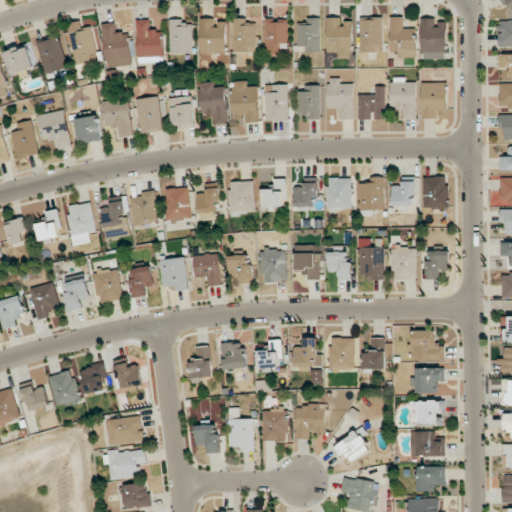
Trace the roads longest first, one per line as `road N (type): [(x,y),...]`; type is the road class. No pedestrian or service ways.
road 1 (residential): [(464,0),(475,511)]
road 2 (residential): [(0,362),(116,331),(241,313),(473,310)]
road 3 (residential): [(469,149),(199,157),(0,196)]
road 4 (residential): [(161,325),(185,511)]
road 5 (residential): [(182,485),(304,484)]
